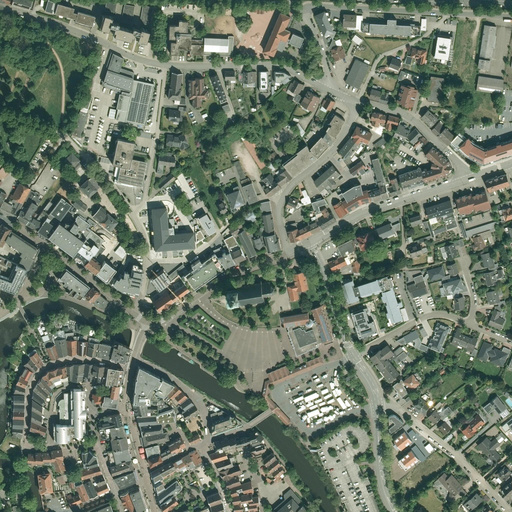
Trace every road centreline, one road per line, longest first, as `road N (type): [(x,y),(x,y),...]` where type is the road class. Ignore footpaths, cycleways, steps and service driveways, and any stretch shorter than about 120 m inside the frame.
road 1 (residential): [(326,90),(329,75),(306,15),(312,6),(449,13)]
road 2 (tertiary): [(130,310),(160,320),(288,253)]
road 3 (residential): [(0,7),(166,65)]
road 4 (residential): [(377,408),(401,412),(459,456),(509,511)]
road 5 (residential): [(166,65),(283,66),(326,90)]
road 6 (residential): [(166,65),(144,202),(131,212)]
road 7 (residential): [(357,102),(410,117),(472,177)]
road 8 (residential): [(357,102),(385,52),(449,13)]
road 9 (residential): [(352,354),(428,315),(468,323)]
road 10 (residential): [(282,199),(339,142),(357,102)]
road 11 (residential): [(248,205),(186,259),(148,261)]
